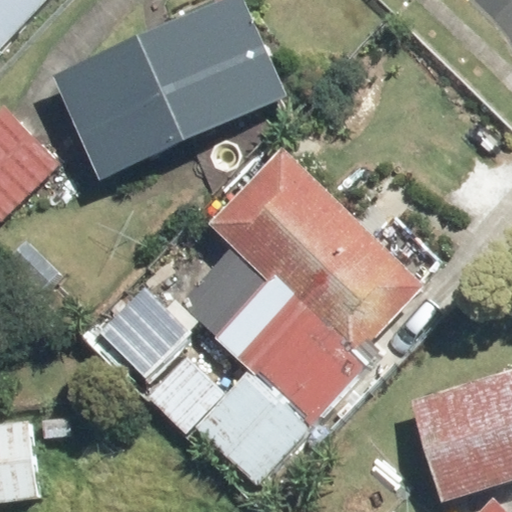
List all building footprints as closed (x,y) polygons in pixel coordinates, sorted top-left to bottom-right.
[(0,0),(0,54),(0,55),(55,0),(0,0)] [(224,0),(66,71),(116,181),(301,98),(257,0),(224,0)] [(17,108),(0,123),(0,214),(8,222),(70,166),(17,108)] [(437,289),(295,147),(218,225),(297,303),(249,351),(322,424),(382,363),(372,354),(437,289)] [(153,378),(194,335),(152,294),(110,338),(153,378)] [(192,437),(233,393),(198,360),(157,403),(192,437)] [(511,372),(425,397),(451,500),(511,483),(511,372)] [(319,431),(256,373),(203,430),(266,488),(319,431)] [(39,424),(0,428),(0,505),(48,500),(39,424)] [(511,511),(501,500),(489,511),(511,511)]
